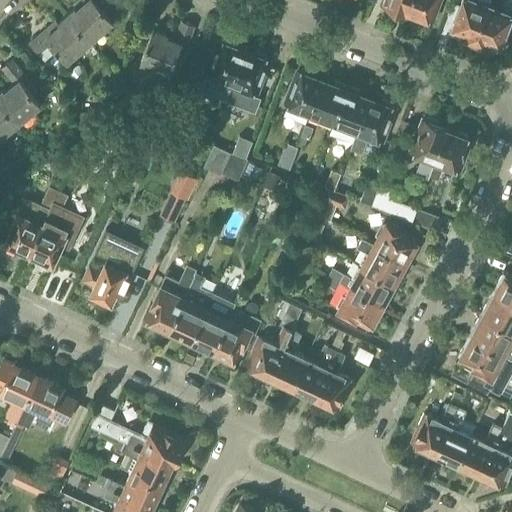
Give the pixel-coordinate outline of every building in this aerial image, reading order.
[(76,7),(69,13),(92,39),(113,20),(122,12),(110,0),(109,0),(107,2),(105,0),(78,0),(74,5),(76,7)] [(407,13),(408,11),(411,0),(384,0),(383,5),(384,5),(387,9),(391,11),(395,9),(407,13)] [(411,0),(408,11),(417,14),(418,19),(424,21),(429,19),(435,21),(442,0),(411,0)] [(474,42),(488,6),(472,0),(463,0),(452,28),(465,33),(463,38),(474,42)] [(488,6),(474,42),(485,46),(486,42),(501,47),(511,15),(488,6)] [(56,20),(36,38),(45,48),(50,43),(66,61),(92,39),(69,13),(58,23),(56,20)] [(182,21),(178,30),(191,35),(194,25),(182,21)] [(152,31),(140,61),(170,72),(174,61),(179,63),(191,35),(178,30),(175,40),(166,36),(167,34),(156,30),(155,32),(152,31)] [(223,78),(231,81),(244,48),(234,44),(234,41),(224,37),(223,40),(220,39),(208,73),(202,88),(218,93),(223,78)] [(36,38),(30,43),(38,53),(45,48),(36,38)] [(255,52),(244,48),(231,81),(232,82),(226,99),(256,110),(261,95),(254,93),(255,91),(256,91),(269,57),(266,56),(267,54),(257,50),(256,52),(255,52)] [(12,59),(2,67),(8,75),(18,66),(12,59)] [(4,89),(0,92),(0,102),(17,123),(41,103),(33,94),(38,91),(18,66),(8,75),(15,83),(5,91),(4,89)] [(286,103),(311,112),(317,97),(324,79),(299,69),(286,103)] [(343,97),(347,88),(324,79),(317,97),(311,112),(334,121),(343,97)] [(348,85),(347,88),(343,97),(334,121),(329,133),(354,142),(358,130),(370,97),(360,92),(361,89),(348,85)] [(358,130),(354,142),(351,149),(362,153),(369,135),(382,140),(395,106),(393,105),(394,102),(381,97),(380,100),(372,97),(370,97),(358,130)] [(0,136),(17,123),(0,102),(0,136)] [(190,114),(209,138),(213,126),(199,108),(190,114)] [(428,178),(429,175),(435,160),(447,129),(448,126),(439,122),(437,119),(429,116),(426,118),(424,117),(417,136),(411,151),(422,155),(415,173),(428,178)] [(300,137),(309,139),(313,127),(305,124),(300,137)] [(456,133),(447,129),(435,160),(429,175),(438,179),(444,163),(459,168),(470,138),(469,137),(467,134),(460,131),(456,133)] [(113,159),(126,165),(140,136),(132,133),(127,143),(122,141),(113,159)] [(239,134),(233,151),(247,156),(253,139),(239,134)] [(298,146),(286,142),(277,164),(290,169),(298,146)] [(214,144),(204,166),(221,174),(232,152),(214,144)] [(0,178),(1,181),(40,153),(35,146),(9,166),(7,164),(0,168),(0,178)] [(249,161),(244,172),(257,178),(262,167),(249,161)] [(332,169),(325,186),(326,186),(334,190),(341,173),(332,169)] [(274,189),(280,176),(269,172),(264,185),(274,189)] [(372,204),(380,184),(368,179),(360,199),(372,204)] [(412,219),(416,208),(388,197),(391,188),(380,184),(372,204),(384,209),(384,208),(412,219)] [(345,209),(350,196),(334,190),(326,186),(321,200),(345,209)] [(49,187),(41,205),(26,198),(19,213),(6,242),(9,244),(8,246),(16,250),(18,248),(29,253),(58,191),(49,187)] [(58,191),(29,253),(41,258),(40,261),(48,265),(49,262),(53,264),(62,243),(69,246),(83,216),(62,206),(67,194),(58,190),(58,191)] [(171,192),(160,215),(174,221),(185,198),(171,192)] [(416,208),(412,219),(436,229),(441,217),(416,208)] [(315,213),(305,235),(317,240),(327,218),(315,213)] [(386,222),(374,244),(406,261),(411,252),(414,251),(417,245),(416,242),(418,239),(399,229),(398,226),(392,223),(390,224),(386,222)] [(90,265),(83,279),(95,284),(91,293),(93,294),(92,296),(101,300),(102,298),(111,302),(116,292),(123,295),(145,246),(106,228),(95,253),(107,258),(102,270),(90,265)] [(362,237),(357,247),(369,253),(362,265),(394,283),(395,281),(399,280),(402,274),(401,270),(406,261),(374,244),(362,237)] [(79,270),(87,254),(79,251),(75,260),(64,254),(60,262),(79,270)] [(155,300),(146,318),(149,320),(150,323),(156,326),(160,325),(169,329),(196,273),(195,272),(196,268),(197,268),(187,263),(179,280),(167,274),(159,290),(157,291),(154,297),(155,300)] [(333,267),(329,275),(340,281),(351,287),(382,304),(387,295),(391,294),(394,288),(393,284),(394,283),(362,265),(355,279),(333,267)] [(511,275),(503,271),(491,293),(511,303),(511,275)] [(196,273),(169,329),(178,333),(180,337),(186,340),(189,338),(191,339),(213,292),(199,286),(203,276),(196,273)] [(329,275),(324,283),(336,289),(340,281),(329,275)] [(351,287),(339,309),(342,311),(343,313),(349,317),(352,316),(371,326),(372,323),(375,322),(379,317),(378,313),(382,304),(351,287)] [(213,292),(191,339),(193,340),(194,344),(200,347),(204,345),(213,349),(232,306),(234,306),(235,303),(233,302),(213,292)] [(511,303),(491,293),(480,315),(511,332),(511,303)] [(290,302),(286,312),(298,317),(302,308),(290,302)] [(232,306),(213,349),(223,354),(224,358),(230,360),(233,359),(236,360),(243,345),(251,349),(258,333),(254,332),(260,318),(234,306),(232,306)] [(502,355),(503,354),(511,359),(511,332),(480,315),(468,337),(502,355)] [(262,335),(248,366),(249,367),(248,369),(259,374),(261,372),(271,376),(292,329),(282,324),(275,341),(262,335)] [(339,328),(330,347),(336,349),(345,331),(339,328)] [(292,329),(271,376),(278,380),(276,382),(291,389),(306,356),(293,350),(300,333),(292,329)] [(345,331),(336,349),(340,351),(345,341),(342,340),(346,332),(345,331)] [(511,359),(503,354),(502,355),(468,337),(457,358),(473,367),(468,377),(500,394),(511,372),(511,359)] [(306,356),(291,389),(306,396),(307,393),(314,396),(336,349),(330,347),(325,344),(317,361),(306,356)] [(336,349),(314,396),(324,401),(323,404),(334,409),(335,406),(337,407),(345,390),(348,392),(353,380),(350,379),(351,377),(337,371),(345,353),(340,351),(336,349)] [(7,421),(15,425),(38,374),(4,358),(0,366),(0,389),(14,396),(8,407),(13,409),(9,417),(7,421)] [(15,425),(10,436),(17,440),(33,405),(66,420),(75,400),(59,393),(63,386),(38,374),(15,425)] [(463,394),(455,390),(449,402),(458,406),(461,399),(463,394)] [(425,449),(435,453),(458,406),(449,402),(441,420),(426,413),(412,442),(415,444),(413,447),(423,452),(425,449)] [(95,416),(91,425),(116,437),(172,463),(176,465),(176,464),(180,456),(187,442),(164,432),(166,429),(155,425),(154,427),(152,426),(151,427),(147,426),(143,435),(110,420),(115,410),(103,404),(97,418),(95,416)] [(511,404),(501,427),(480,474),(487,477),(486,481),(499,487),(501,484),(502,484),(511,463),(511,404)] [(466,410),(458,406),(435,453),(445,458),(444,462),(456,467),(458,464),(472,434),(458,428),(466,410)] [(470,469),(480,474),(501,427),(492,423),(484,440),(472,434),(458,464),(456,467),(469,473),(470,469)] [(0,455),(0,456),(10,436),(0,431),(0,455)] [(116,437),(112,445),(121,449),(120,450),(126,452),(120,465),(131,470),(165,486),(171,473),(168,472),(172,463),(116,437)] [(58,454),(48,476),(60,482),(69,460),(58,454)] [(12,482),(44,496),(49,484),(17,470),(12,482)] [(99,473),(96,481),(104,484),(152,506),(156,497),(159,499),(165,486),(131,470),(125,484),(108,476),(108,477),(99,473)] [(104,484),(100,493),(117,501),(111,511),(149,511),(152,506),(104,484)] [(261,511),(257,510),(243,503),(241,507),(239,506),(235,511),(261,511)]
